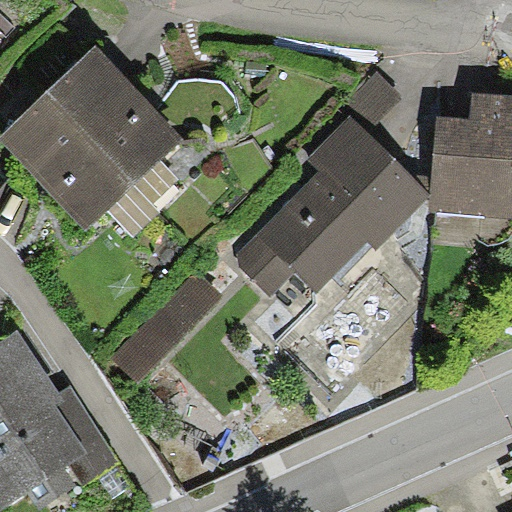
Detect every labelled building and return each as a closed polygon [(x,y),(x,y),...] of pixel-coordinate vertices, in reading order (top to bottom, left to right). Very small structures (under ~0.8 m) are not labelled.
[(178,153),(94,62),(1,148),(30,179),(85,239),(178,153)] [(356,116),(385,133),(408,92),(380,75),(356,116)] [(511,95),(473,92),(471,119),(438,116),(431,214),(511,220),(511,95)] [(320,170),(237,254),(240,266),(272,299),(296,275),(318,296),(369,244),(376,251),(431,195),(350,115),(308,158),(320,170)] [(194,281),(114,356),(142,386),(223,312),(194,281)] [(17,344),(0,354),(0,511),(14,511),(31,502),(37,511),(54,511),(117,472),(69,397),(57,405),(17,344)]
